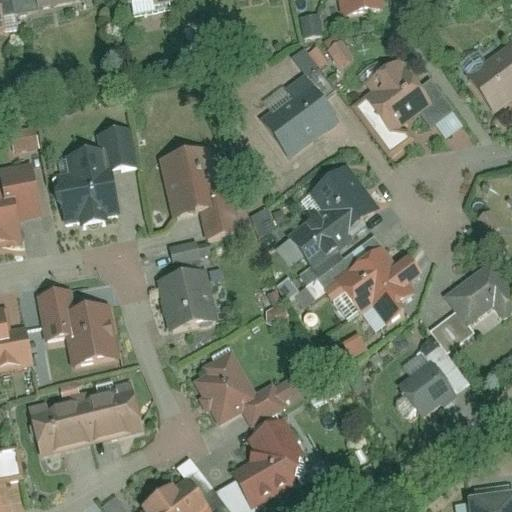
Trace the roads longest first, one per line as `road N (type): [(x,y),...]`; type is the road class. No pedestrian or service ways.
road 1 (residential): [(61,511),(182,433),(151,359),(133,278),(118,258),(0,279)]
road 2 (residential): [(376,511),(511,411)]
road 3 (residential): [(444,172),(458,192),(452,215),(443,223),(418,222),(405,190),(432,169)]
